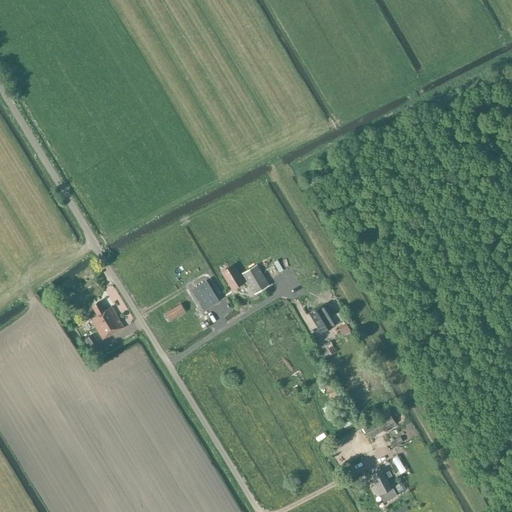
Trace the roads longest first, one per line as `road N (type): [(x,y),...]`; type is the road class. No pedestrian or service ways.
road 1 (unclassified): [(258,511),(0,87)]
road 2 (track): [(164,359),(180,357),(279,294),(294,302)]
